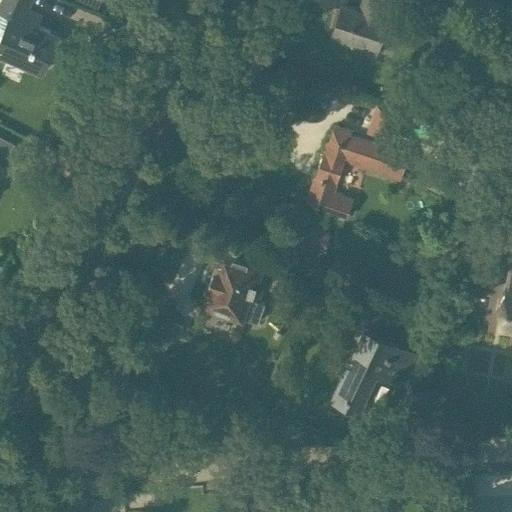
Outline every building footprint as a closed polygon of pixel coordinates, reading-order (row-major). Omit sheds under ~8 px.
[(0,0),(0,10),(3,12),(0,18),(0,52),(40,69),(56,32),(33,23),(37,14),(24,8),(26,0),(0,0)] [(332,28),(332,31),(365,42),(363,48),(377,52),(389,17),(385,16),(390,0),(360,0),(359,7),(341,1),(339,5),(336,4),(329,7),(325,21),(329,27),(332,28)] [(418,0),(415,9),(439,16),(444,0),(418,0)] [(486,16),(483,26),(495,29),(498,20),(486,16)] [(391,139),(394,127),(400,111),(377,103),(367,131),(391,139)] [(354,196),(334,189),(346,154),(402,173),(408,154),(350,134),(351,130),(334,124),(328,141),(327,141),(306,200),(347,214),(354,196)] [(494,156),(498,143),(480,138),(477,151),(494,156)] [(511,148),(502,144),(497,155),(507,160),(511,149),(511,148)] [(482,194),(494,178),(484,171),(490,162),(484,157),(470,157),(457,175),(482,194)] [(321,261),(331,233),(307,225),(298,253),(321,261)] [(220,251),(203,303),(257,321),(264,302),(257,300),(260,291),(254,289),(262,265),(220,251)] [(511,286),(507,285),(499,327),(511,329),(511,286)] [(146,338),(171,350),(183,323),(158,311),(146,338)] [(364,327),(340,377),(332,395),(347,402),(350,396),(362,401),(377,371),(401,382),(416,352),(364,327)]
